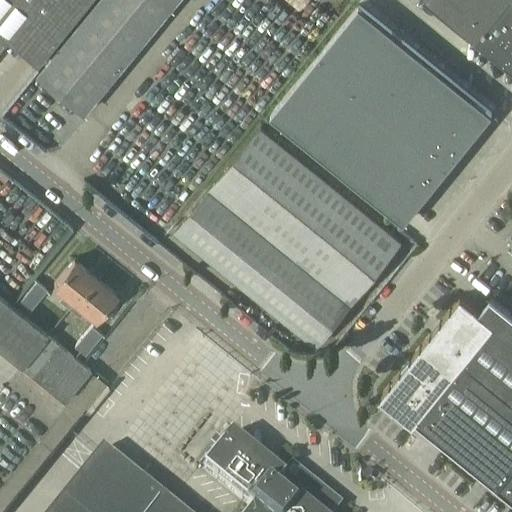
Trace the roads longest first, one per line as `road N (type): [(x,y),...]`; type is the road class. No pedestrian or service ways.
road 1 (unclassified): [(318,404),(0,144)]
road 2 (unclassified): [(318,404),(511,168)]
road 3 (unclassified): [(451,511),(318,404)]
